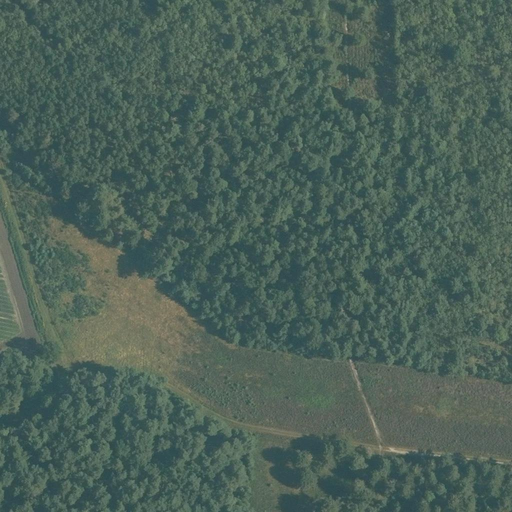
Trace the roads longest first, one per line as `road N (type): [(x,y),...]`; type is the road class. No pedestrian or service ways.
road 1 (track): [(0,433),(58,395),(68,378),(0,158)]
road 2 (track): [(383,449),(241,424)]
road 3 (track): [(511,461),(383,449)]
